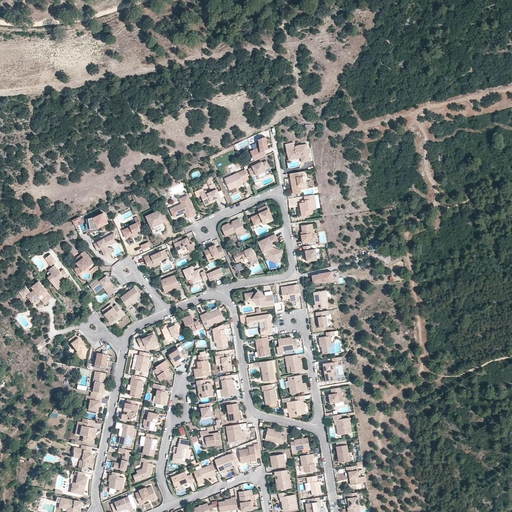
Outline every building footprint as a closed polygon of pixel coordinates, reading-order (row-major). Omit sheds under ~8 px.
[(270,150),(267,138),(260,141),(260,149),(250,152),(255,161),(267,157),(266,153),(270,150)] [(288,159),(296,157),(300,157),(302,157),(303,160),(309,159),(307,146),(302,146),(302,144),(297,145),(295,147),(295,148),(286,150),(288,159)] [(261,162),(259,163),(251,166),(252,167),(248,169),(251,176),(255,174),(257,175),(264,172),(265,170),(269,168),(266,161),(262,163),(261,162)] [(248,179),(244,169),(237,172),(223,178),(229,190),(242,183),(241,182),(248,179)] [(291,173),(292,180),(291,180),(294,194),(301,193),(300,190),(305,189),(303,181),(305,180),(304,171),(291,173)] [(209,185),(212,191),(207,193),(205,190),(199,193),(205,205),(211,202),(210,201),(213,199),(219,197),(213,183),(209,185)] [(310,215),(309,210),(311,210),(316,209),(314,196),(314,194),(304,196),(304,200),(305,202),(302,203),(299,203),(300,207),(301,211),(302,211),(303,216),(310,215)] [(169,210),(173,217),(186,211),(189,218),(196,215),(187,195),(178,200),(180,204),(169,210)] [(259,213),(260,215),(258,216),(257,214),(250,218),(254,226),(263,222),(264,224),(270,221),(269,219),(267,216),(270,215),(266,206),(258,210),(259,213)] [(146,218),(151,228),(162,223),(166,221),(160,209),(154,212),(155,214),(146,218)] [(110,224),(104,214),(94,219),(89,220),(91,231),(100,230),(110,224)] [(231,224),(232,225),(230,225),(229,225),(229,223),(223,226),(222,228),(225,237),(235,232),(236,235),(241,233),(245,231),(242,225),(239,219),(232,222),(231,224)] [(136,223),(129,227),(122,231),(126,238),(129,237),(133,235),(133,234),(136,232),(140,231),(139,228),(138,227),(141,226),(138,221),(135,222),(136,223)] [(165,228),(162,223),(151,228),(153,233),(156,235),(158,235),(164,232),(165,231),(165,228)] [(301,225),(302,232),(303,234),(301,235),(302,243),(313,241),(312,233),(310,224),(301,225)] [(108,249),(106,245),(109,244),(117,239),(113,233),(107,237),(93,244),(96,250),(100,248),(101,250),(104,257),(110,253),(108,249)] [(271,248),(270,246),(272,245),(278,242),(275,235),(258,242),(263,252),(266,251),(268,256),(270,257),(271,257),(274,255),(280,257),(282,252),(273,247),(271,248)] [(190,244),(187,238),(182,240),(181,236),(172,240),(175,247),(179,246),(180,249),(186,246),(189,252),(194,250),(191,244),(190,244)] [(377,240),(370,245),(374,252),(381,247),(377,240)] [(207,259),(213,257),(219,254),(220,257),(224,255),(221,246),(217,248),(215,244),(209,247),(209,248),(210,249),(209,249),(208,249),(207,249),(203,251),(207,259)] [(304,255),(306,255),(307,259),(307,262),(317,260),(315,249),(311,250),(310,245),(303,246),(304,255)] [(243,256),(244,257),(247,256),(248,257),(249,257),(251,261),(256,259),(251,247),(242,252),(241,250),(232,254),(236,263),(241,261),(240,257),(243,256)] [(164,249),(155,254),(150,256),(150,254),(143,257),(147,266),(149,265),(158,261),(167,257),(164,249)] [(80,254),(82,257),(76,263),(75,263),(77,266),(73,269),(78,274),(81,271),(81,270),(88,264),(89,266),(93,262),(84,251),(80,254)] [(280,257),(274,255),(271,257),(270,257),(268,256),(266,251),(263,252),(265,258),(267,259),(277,263),(280,257)] [(56,262),(51,256),(46,259),(52,266),(56,262)] [(89,270),(92,273),(98,268),(95,265),(89,270)] [(191,279),(196,281),(203,278),(202,276),(205,274),(202,267),(194,271),(191,267),(182,270),(187,281),(190,279),(191,279)] [(61,282),(61,281),(58,278),(60,276),(61,276),(62,276),(63,276),(65,278),(67,276),(68,275),(63,269),(60,272),(58,269),(55,271),(53,268),(47,273),(49,276),(47,278),(52,284),(56,287),(61,282)] [(222,269),(207,273),(210,282),(216,281),(217,285),(221,284),(220,279),(224,278),(222,269)] [(333,280),(331,271),(323,273),(324,274),(322,274),(322,273),(318,273),(318,274),(312,275),(313,283),(320,282),(333,280)] [(106,275),(103,277),(101,279),(99,276),(89,284),(95,292),(101,288),(102,287),(103,286),(104,286),(105,285),(108,289),(106,290),(110,294),(111,293),(116,289),(106,275)] [(162,285),(163,290),(169,288),(170,290),(178,287),(178,285),(174,275),(160,280),(162,285)] [(36,299),(38,301),(41,299),(44,303),(45,303),(47,302),(48,300),(48,299),(51,297),(50,296),(41,284),(38,281),(33,285),(35,288),(33,290),(31,292),(27,296),(32,302),(36,299)] [(300,295),(299,283),(281,286),(283,299),(289,298),(296,297),(296,296),(300,295)] [(24,299),(27,296),(31,292),(26,286),(19,292),(24,299)] [(127,305),(131,302),(134,300),(135,302),(142,297),(134,287),(120,297),(127,305)] [(313,292),(314,297),(315,304),(313,304),(314,308),(327,306),(326,297),(327,297),(326,290),(313,292)] [(251,299),(253,299),(260,304),(261,306),(274,304),(273,295),(266,296),(258,291),(256,293),(255,292),(245,294),(246,301),(252,300),(251,299)] [(124,314),(116,304),(112,306),(110,304),(102,310),(103,312),(104,313),(111,322),(119,316),(120,317),(124,314)] [(224,318),(219,308),(209,313),(204,316),(203,314),(200,316),(205,327),(224,318)] [(316,317),(318,316),(319,321),(317,321),(318,327),(328,325),(327,315),(329,315),(328,310),(316,312),(316,317)] [(103,314),(111,324),(120,317),(119,316),(111,322),(104,313),(103,314)] [(198,321),(195,323),(194,321),(191,314),(182,318),(185,325),(186,327),(189,333),(196,330),(201,327),(198,321)] [(253,323),(264,321),(265,328),(263,329),(264,334),(273,332),(270,316),(269,316),(269,314),(246,318),(248,325),(254,324),(253,323)] [(168,339),(173,337),(180,334),(179,332),(183,330),(178,321),(175,323),(176,324),(163,330),(167,340),(168,339)] [(229,346),(227,333),(226,334),(225,328),(223,328),(223,324),(212,329),(214,338),(215,343),(216,342),(217,347),(229,346)] [(319,337),(320,343),(321,343),(321,346),(322,353),(330,352),(329,347),(332,346),(331,335),(334,335),(334,330),(326,332),(326,336),(319,337)] [(147,335),(148,336),(142,339),(141,337),(137,339),(141,348),(149,349),(159,345),(153,332),(147,335)] [(78,337),(76,334),(69,339),(71,343),(78,337)] [(286,337),(286,340),(284,340),(283,338),(278,339),(280,347),(283,347),(283,350),(298,348),(297,340),(293,341),(292,336),(286,337)] [(71,343),(70,343),(77,351),(76,354),(81,355),(80,357),(85,358),(87,349),(82,342),(81,343),(80,341),(81,341),(78,337),(71,343)] [(257,347),(259,347),(261,357),(271,355),(268,341),(267,337),(255,339),(257,347)] [(175,365),(180,361),(179,359),(183,356),(185,358),(188,356),(184,349),(181,351),(178,347),(167,353),(175,365)] [(231,362),(229,362),(228,356),(225,357),(224,353),(224,350),(217,352),(217,356),(215,356),(217,363),(223,363),(223,364),(223,369),(226,368),(226,371),(233,370),(231,362)] [(137,359),(138,359),(138,361),(136,361),(135,369),(146,372),(148,366),(149,358),(149,357),(147,357),(148,353),(140,351),(140,353),(139,355),(138,354),(137,359)] [(97,357),(97,359),(106,360),(107,354),(96,352),(96,355),(96,357),(97,357)] [(285,356),(287,366),(291,365),(292,372),(302,370),(301,363),(300,363),(299,357),(298,357),(297,354),(285,356)] [(198,361),(198,362),(199,367),(196,368),(198,376),(200,375),(210,374),(209,367),(209,361),(208,359),(207,359),(206,356),(199,357),(200,360),(198,361)] [(333,380),(332,371),(334,370),(333,369),(335,369),(335,365),(334,362),(342,361),(341,356),(331,358),(332,362),(323,363),(324,369),(326,369),(326,372),(324,372),(326,381),(333,380)] [(167,371),(166,370),(168,369),(167,367),(170,365),(167,360),(162,363),(156,367),(157,368),(161,374),(158,375),(157,376),(159,378),(161,381),(172,374),(169,370),(167,371)] [(261,365),(263,365),(265,380),(275,378),(272,360),(259,362),(260,365),(261,365)] [(93,381),(94,381),(92,391),(103,394),(105,383),(104,383),(102,383),(104,373),(95,371),(95,372),(93,381)] [(235,394),(234,386),(232,374),(220,376),(220,380),(221,380),(223,389),(224,396),(235,394)] [(301,384),(300,378),(301,378),(301,374),(288,377),(290,393),(302,391),(307,390),(306,383),(302,383),(301,384)] [(140,397),(143,381),(139,380),(139,376),(132,375),(131,379),(133,379),(132,384),(131,390),(130,395),(140,397)] [(198,389),(201,389),(201,393),(199,393),(200,398),(214,395),(212,382),(205,383),(204,379),(196,380),(197,385),(198,385),(198,389)] [(154,387),(158,388),(155,402),(166,405),(167,399),(166,399),(166,397),(167,397),(169,390),(165,389),(166,385),(154,383),(154,387)] [(262,391),(264,390),(266,404),(277,402),(275,388),(273,388),(273,384),(262,385),(262,391)] [(341,387),(331,388),(331,393),(328,394),(330,402),(339,401),(338,392),(341,391),(341,387)] [(294,396),(295,400),(287,401),(289,412),(297,411),(297,414),(303,413),(302,406),(305,406),(304,401),(302,401),(301,399),(304,399),(305,399),(304,395),(294,396)] [(102,398),(91,396),(89,403),(88,410),(96,411),(97,412),(98,407),(99,402),(101,402),(102,398)] [(125,402),(124,407),(127,407),(126,410),(128,411),(128,412),(126,415),(122,414),(121,419),(130,421),(130,420),(130,417),(132,416),(133,418),(136,416),(137,410),(138,405),(135,404),(136,401),(127,399),(126,402),(125,402)] [(237,403),(236,399),(223,401),(224,405),(227,404),(230,421),(241,420),(238,402),(237,403)] [(202,417),(213,415),(211,406),(212,406),(211,402),(199,404),(199,408),(201,408),(201,412),(202,417)] [(160,413),(149,411),(148,419),(146,419),(144,428),(153,430),(155,421),(156,421),(158,422),(160,413)] [(350,417),(342,419),(341,414),(333,415),(334,420),(336,420),(338,434),(352,432),(350,417)] [(93,437),(95,429),(93,428),(95,421),(83,418),(82,422),(80,422),(79,426),(81,426),(79,435),(83,436),(82,441),(93,443),(94,438),(93,437)] [(122,427),(124,427),(123,435),(121,435),(119,443),(130,445),(133,431),(134,425),(123,423),(122,427)] [(240,427),(240,424),(230,425),(231,429),(227,429),(228,431),(229,442),(235,441),(242,440),(242,436),(242,435),(240,434),(240,431),(241,431),(242,431),(241,427),(240,427)] [(265,439),(266,439),(274,441),(284,443),(286,436),(282,435),(283,431),(275,429),(268,428),(265,439)] [(205,435),(207,444),(215,443),(215,445),(216,446),(222,445),(222,443),(220,435),(220,432),(209,434),(208,430),(200,432),(201,436),(205,435)] [(154,455),(156,446),(157,438),(155,438),(155,434),(147,433),(143,453),(154,455)] [(192,435),(189,436),(192,443),(198,441),(196,436),(193,437),(192,435)] [(308,437),(294,439),(294,441),(291,441),(292,447),(292,448),(292,453),(296,452),(296,450),(309,447),(308,437)] [(343,440),(336,441),(339,457),(347,456),(345,447),(348,446),(347,440),(343,440)] [(178,443),(178,447),(177,454),(174,453),(172,461),(184,463),(188,445),(178,443)] [(255,446),(249,447),(249,448),(239,450),(241,459),(251,458),(251,461),(257,460),(257,458),(260,457),(258,443),(255,444),(255,446)] [(71,457),(76,458),(80,458),(80,459),(81,461),(80,468),(88,469),(91,454),(89,454),(90,452),(91,447),(81,445),(80,448),(72,447),(72,449),(71,452),(72,453),(71,457)] [(120,451),(118,460),(116,460),(115,459),(113,467),(124,470),(125,462),(127,462),(129,453),(120,451)] [(219,471),(225,468),(234,465),(235,467),(238,466),(235,457),(231,458),(229,453),(215,459),(219,471)] [(286,465),(284,453),(271,455),(271,460),(273,461),(274,464),(272,464),(272,468),(286,465)] [(300,455),(302,465),(304,465),(305,472),(316,470),(315,465),(314,465),(313,462),(313,458),(314,457),(314,453),(300,455)] [(141,460),(145,461),(143,468),(138,470),(138,473),(134,475),(136,481),(149,476),(150,472),(152,472),(154,463),(150,462),(151,459),(142,457),(141,460)] [(216,474),(212,464),(194,471),(199,484),(205,481),(203,477),(203,476),(205,475),(206,476),(207,478),(216,474)] [(350,471),(349,471),(350,476),(350,479),(352,478),(353,484),(362,483),(361,477),(360,477),(358,464),(350,466),(350,471)] [(280,488),(291,487),(289,473),(287,473),(287,469),(274,471),(275,475),(277,475),(278,478),(280,488)] [(74,475),(77,475),(75,481),(74,483),(73,487),(71,488),(72,489),(72,493),(83,495),(84,488),(83,487),(84,485),(85,485),(86,477),(84,477),(84,474),(84,473),(74,471),(74,475)] [(121,489),(124,478),(119,477),(120,473),(113,471),(112,475),(111,475),(110,481),(109,487),(116,488),(121,489)] [(188,476),(186,471),(176,475),(172,477),(175,485),(178,486),(183,484),(189,481),(190,483),(194,481),(191,474),(188,476)] [(311,494),(321,493),(319,480),(318,480),(317,475),(307,476),(308,482),(309,482),(311,489),(311,494)] [(144,501),(144,500),(149,497),(150,499),(156,496),(152,486),(147,488),(146,486),(139,489),(140,491),(135,493),(140,504),(145,502),(144,501)] [(251,489),(239,491),(241,503),(242,510),(253,509),(252,503),(251,495),(252,494),(251,489)] [(282,500),(284,500),(285,510),(298,508),(296,494),(287,495),(286,491),(279,493),(279,497),(280,496),(281,501),(282,500)] [(347,503),(349,502),(351,511),(361,510),(358,491),(348,493),(348,497),(345,498),(346,503),(347,503)] [(118,511),(124,508),(127,507),(128,508),(129,510),(133,508),(128,496),(114,502),(118,511)] [(227,498),(227,500),(225,501),(219,502),(220,511),(229,510),(238,509),(236,496),(231,497),(231,498),(227,498)] [(61,505),(68,507),(69,508),(67,511),(66,511),(78,511),(79,511),(80,510),(78,509),(79,506),(81,504),(81,502),(57,497),(55,502),(59,502),(59,503),(61,505)] [(312,498),(312,502),(306,503),(307,511),(320,511),(319,507),(318,501),(320,501),(320,497),(312,498)] [(193,511),(215,511),(212,504),(208,505),(207,503),(201,505),(202,507),(200,507),(199,506),(192,508),(193,511)]
